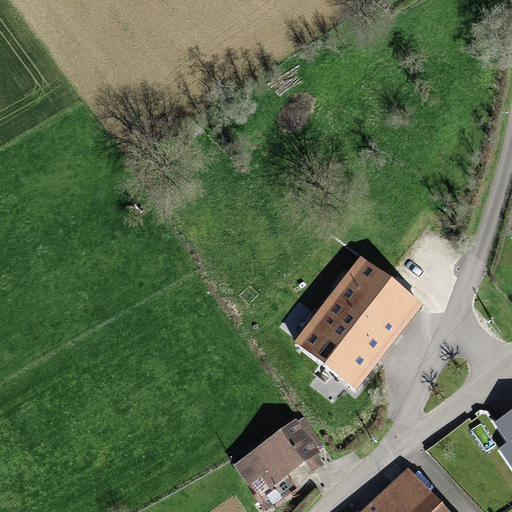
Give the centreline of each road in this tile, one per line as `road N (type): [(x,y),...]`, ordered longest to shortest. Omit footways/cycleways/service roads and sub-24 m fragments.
road 1 (residential): [(448,326),(511,142)]
road 2 (residential): [(377,469),(448,326)]
road 3 (residential): [(377,469),(498,375)]
